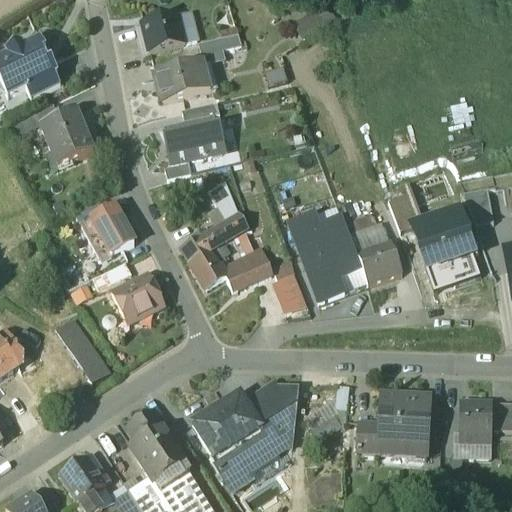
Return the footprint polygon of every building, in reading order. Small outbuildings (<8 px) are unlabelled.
[(176,21),(134,31),(141,62),(142,63),(150,60),(183,52),(176,21)] [(237,41),(217,46),(220,58),(241,53),(237,41)] [(39,42),(22,51),(20,48),(4,56),(6,58),(0,61),(0,90),(7,105),(25,96),(18,82),(50,66),(39,42)] [(217,46),(198,51),(201,62),(220,58),(217,46)] [(180,65),(153,72),(155,83),(183,77),(180,65)] [(50,66),(18,82),(25,96),(30,106),(62,91),(50,66)] [(155,83),(155,84),(162,113),(210,101),(203,72),(183,77),(155,83)] [(52,110),(7,131),(14,145),(39,132),(58,125),(52,110)] [(216,113),(181,121),(184,133),(213,126),(219,125),(216,113)] [(58,125),(39,132),(57,177),(92,163),(75,118),(58,125)] [(162,138),(172,176),(172,177),(187,173),(222,165),(213,126),(184,133),(162,138)] [(187,173),(172,177),(172,176),(164,178),(167,190),(190,185),(187,173)] [(225,190),(207,200),(227,232),(238,226),(225,190)] [(493,234),(486,199),(463,204),(475,237),(493,234)] [(185,204),(167,214),(172,223),(190,214),(185,204)] [(95,214),(74,225),(79,234),(80,234),(91,229),(100,223),(95,214)] [(100,223),(91,229),(111,267),(133,255),(113,217),(100,223)] [(362,284),(355,265),(344,235),(342,229),(319,237),(314,224),(289,233),(319,315),(345,306),(340,292),(362,284)] [(227,232),(206,245),(203,239),(194,244),(198,250),(180,260),(189,275),(210,262),(211,263),(222,256),(232,250),(244,242),(238,226),(227,232)] [(372,226),(344,235),(355,265),(382,256),(377,240),(372,226)] [(435,302),(479,286),(459,226),(414,242),(435,302)] [(111,267),(91,229),(80,234),(93,260),(101,256),(107,269),(111,267)] [(254,265),(244,242),(232,250),(241,270),(254,265)] [(382,256),(355,265),(362,284),(367,298),(402,287),(390,254),(382,256)] [(222,256),(211,263),(226,289),(231,287),(225,277),(220,268),(227,264),(222,256)] [(511,257),(503,259),(507,282),(511,312),(511,257)] [(241,270),(235,273),(246,297),(271,287),(261,261),(254,265),(241,270)] [(210,262),(189,275),(205,302),(226,290),(226,289),(211,263),(210,262)] [(273,274),(287,326),(308,320),(294,269),(273,274)] [(246,297),(235,273),(225,277),(231,287),(226,289),(226,290),(232,303),(246,297)] [(125,274),(92,289),(98,302),(131,286),(125,274)] [(148,287),(111,305),(126,335),(138,329),(139,332),(153,325),(151,322),(163,317),(148,287)] [(108,384),(72,329),(55,341),(91,395),(108,384)] [(16,358),(4,340),(0,342),(0,388),(17,377),(39,363),(29,349),(16,358)] [(276,393),(244,414),(261,438),(298,414),(300,400),(276,393)] [(349,397),(337,396),(335,418),(346,420),(349,397)] [(429,406),(381,403),(379,436),(378,458),(380,458),(379,465),(425,467),(429,406)] [(240,408),(193,436),(212,467),(236,453),(261,438),(244,414),(240,408)] [(492,412),(459,411),(458,453),(476,453),(476,448),(491,448),(491,438),(492,412)] [(511,411),(492,412),(491,438),(511,438),(511,411)] [(236,453),(212,467),(232,501),(251,488),(247,483),(292,458),(298,414),(261,438),(236,453)] [(346,420),(335,418),(333,425),(338,432),(345,432),(346,420)] [(333,424),(322,431),(330,443),(340,436),(338,432),(333,425),(333,424)] [(152,425),(128,441),(144,466),(138,470),(149,488),(150,489),(181,469),(152,425)] [(379,436),(358,435),(356,463),(379,465),(380,458),(378,458),(379,436)] [(458,453),(453,453),(453,465),(462,465),(490,466),(491,454),(476,453),(458,453)] [(453,465),(452,490),(461,490),(462,465),(453,465)] [(105,498),(86,469),(59,487),(75,511),(94,511),(91,507),(105,498)] [(181,469),(150,489),(149,488),(127,502),(134,511),(206,511),(189,484),(185,476),(181,469)] [(282,482),(243,508),(245,511),(260,511),(277,502),(274,497),(286,489),(282,482)] [(134,511),(127,502),(112,511),(134,511)]
